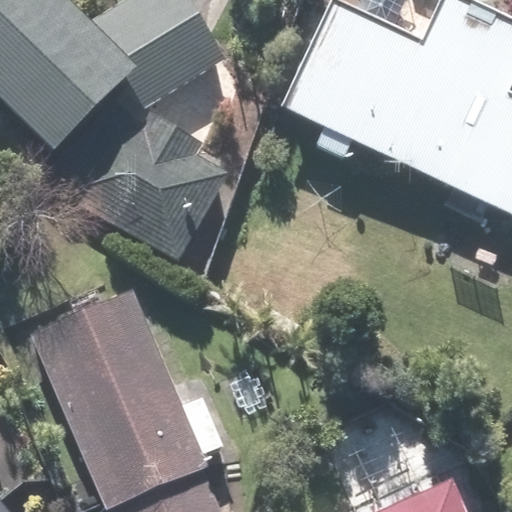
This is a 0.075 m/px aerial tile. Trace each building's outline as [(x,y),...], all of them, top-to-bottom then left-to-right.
[(189,0),(137,0),(94,28),(63,0),(0,0),(0,105),(68,171),(54,184),(167,265),(233,174),(120,93),(140,73),(177,101),(227,59),(189,0)] [(511,34),(449,4),(428,48),(336,4),(284,116),(320,133),(314,146),(351,163),(355,153),(511,227),(511,34)] [(136,286),(18,339),(37,385),(48,380),(105,511),(226,511),(205,463),(226,454),(201,398),(188,404),(136,286)] [(0,511),(9,511),(0,500),(0,454),(5,451),(0,444),(0,511)] [(462,511),(449,483),(381,511),(462,511)]
